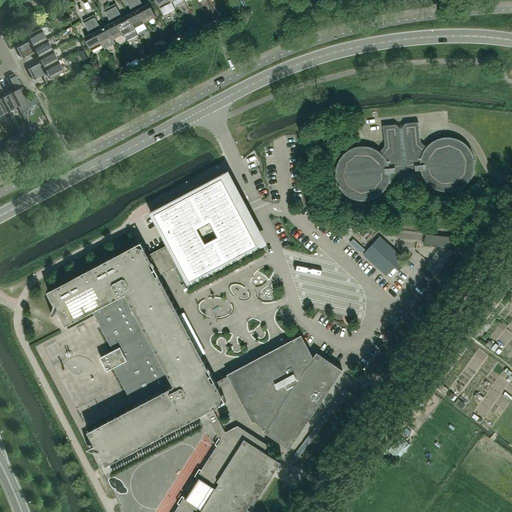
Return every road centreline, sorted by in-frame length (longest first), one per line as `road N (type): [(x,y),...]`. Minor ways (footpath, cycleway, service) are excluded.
road 1 (secondary): [(0,216),(320,56),(428,36),(511,40)]
road 2 (unclassified): [(312,511),(511,230)]
